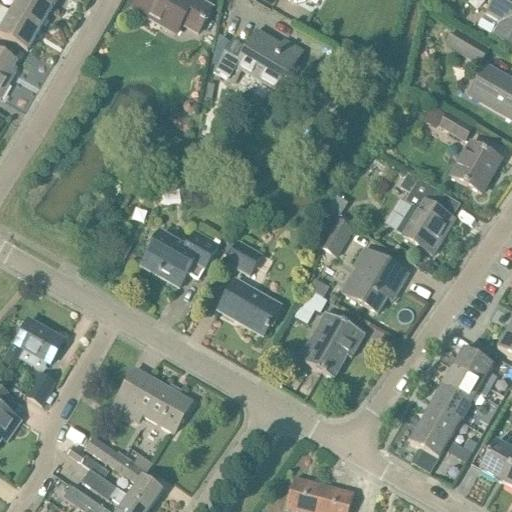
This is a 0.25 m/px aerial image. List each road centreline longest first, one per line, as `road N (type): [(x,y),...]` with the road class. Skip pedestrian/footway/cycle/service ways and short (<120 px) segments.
road 1 (residential): [(349,448),(511,214)]
road 2 (residential): [(14,511),(37,478),(51,428),(118,314)]
road 3 (residential): [(0,187),(110,0)]
road 4 (residential): [(273,406),(118,314)]
road 5 (residential): [(118,314),(0,249)]
road 6 (residential): [(200,511),(273,406)]
road 7 (residential): [(458,511),(349,448)]
